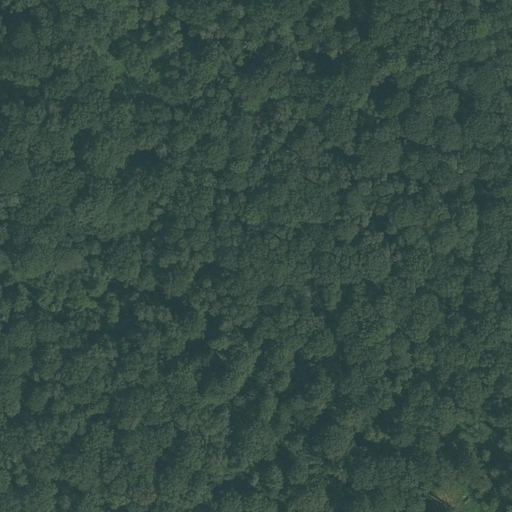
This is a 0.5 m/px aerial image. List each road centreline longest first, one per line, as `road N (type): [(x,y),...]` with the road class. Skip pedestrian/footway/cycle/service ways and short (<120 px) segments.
road 1 (track): [(341,511),(421,0)]
road 2 (track): [(0,254),(61,98),(111,0)]
